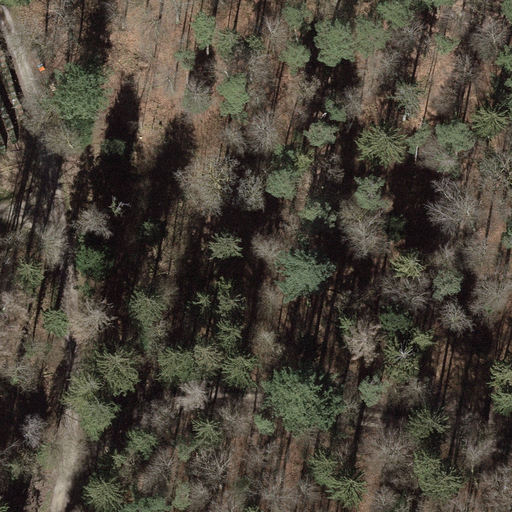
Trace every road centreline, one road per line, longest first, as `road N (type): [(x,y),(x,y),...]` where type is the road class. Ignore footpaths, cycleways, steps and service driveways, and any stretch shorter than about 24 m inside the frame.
road 1 (track): [(53,511),(73,417),(71,282),(43,114),(0,1)]
road 2 (track): [(60,482),(202,386),(511,448)]
